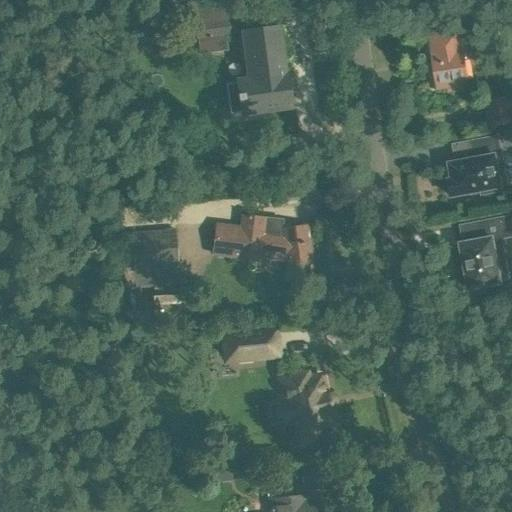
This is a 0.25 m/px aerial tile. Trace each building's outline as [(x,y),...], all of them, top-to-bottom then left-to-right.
[(474,31),(492,28),(488,4),(470,6),(474,31)] [(237,32),(234,8),(195,14),(198,37),(237,32)] [(239,95),(236,95),(237,100),(239,100),(241,114),(290,107),(286,75),(284,75),(280,46),(282,46),(280,28),(243,33),(250,80),(237,82),(239,95)] [(460,49),(457,32),(430,37),(433,53),(431,54),(437,89),(469,83),(464,54),(468,53),(467,47),(460,49)] [(489,128),(511,123),(511,96),(484,102),(489,128)] [(501,154),(498,139),(499,139),(498,137),(496,137),(496,138),(474,142),(474,141),(472,142),(472,144),(473,144),(476,159),(452,164),(452,163),(449,164),(450,166),(453,180),(451,180),(448,180),(449,182),(451,195),(451,197),(454,196),(481,191),(482,195),(498,192),(497,188),(499,187),(499,188),(501,187),(501,185),(495,157),(500,156),(500,157),(502,156),(501,154)] [(283,228),(282,219),(243,214),(241,227),(217,224),(213,252),(237,256),(238,258),(264,262),(265,252),(286,255),(288,273),(311,270),(306,225),(283,228)] [(511,216),(511,217),(481,223),(481,222),(479,223),(479,225),(482,240),(462,244),(462,243),(460,244),(460,246),(461,246),(469,287),(468,288),(469,290),(471,289),(499,284),(501,284),(500,282),(500,280),(508,278),(505,262),(497,263),(492,240),(511,236),(511,216)] [(124,288),(179,284),(176,230),(132,233),(132,237),(120,238),(124,288)] [(226,361),(259,357),(256,333),(223,336),(226,361)] [(307,379),(306,374),(278,379),(282,401),(264,405),(268,427),(287,423),(292,448),(306,446),(305,441),(333,435),(328,411),(330,410),(331,410),(333,409),(334,407),(334,406),(335,404),(335,402),(334,400),(333,399),(332,398),(331,397),(330,396),(328,395),(327,395),(325,395),(321,376),(307,379)] [(339,487),(337,464),(300,467),(302,490),(339,487)] [(307,496),(289,498),(287,477),(268,479),(270,511),(325,511),(325,501),(307,502),(307,496)]
